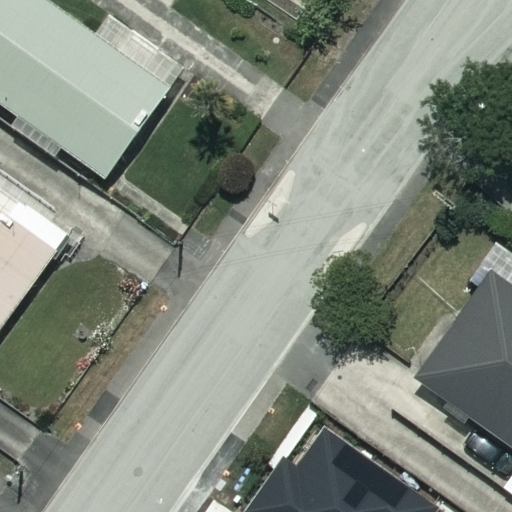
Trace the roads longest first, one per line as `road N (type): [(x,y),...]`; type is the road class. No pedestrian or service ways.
road 1 (residential): [(112,511),(310,232)]
road 2 (residential): [(310,232),(475,0)]
